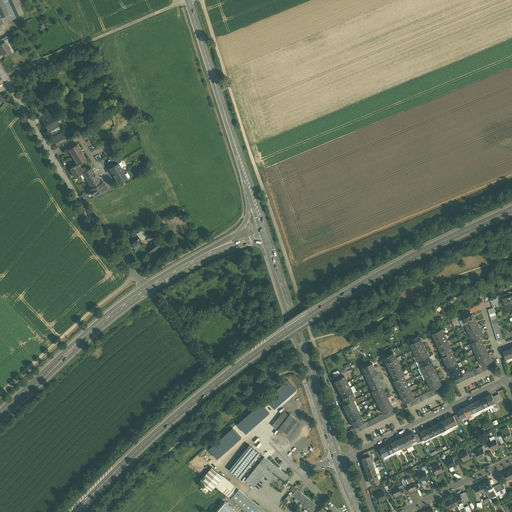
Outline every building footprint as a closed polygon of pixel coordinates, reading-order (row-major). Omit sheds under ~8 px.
[(3,0),(0,0),(0,16),(1,18),(9,14),(3,0)] [(3,0),(9,14),(12,19),(22,14),(19,6),(22,4),(20,0),(3,0)] [(1,18),(0,18),(0,24),(0,25),(12,19),(9,14),(1,18)] [(10,50),(5,42),(0,44),(0,49),(3,55),(3,54),(10,50)] [(33,106),(37,113),(42,109),(38,103),(33,106)] [(50,111),(40,116),(43,121),(53,115),(50,111)] [(43,121),(45,125),(46,124),(47,126),(49,131),(50,131),(49,130),(57,127),(56,123),(57,116),(53,115),(43,121)] [(109,119),(108,119),(111,127),(123,123),(123,122),(122,119),(120,115),(109,119)] [(111,127),(108,119),(109,119),(108,116),(102,118),(107,132),(112,130),(111,127)] [(63,136),(55,141),(57,145),(66,140),(63,136)] [(87,160),(77,144),(69,149),(78,164),(79,164),(81,163),(87,160)] [(119,163),(113,154),(109,157),(114,165),(118,163),(119,163)] [(78,164),(70,169),(75,178),(80,175),(83,173),(84,172),(80,165),(82,164),(81,163),(79,164),(78,164)] [(118,164),(118,163),(114,165),(109,168),(119,184),(127,179),(121,168),(118,164)] [(101,183),(91,167),(84,172),(83,173),(86,177),(92,188),(101,183)] [(92,188),(89,190),(93,196),(99,193),(100,193),(107,188),(103,182),(101,183),(92,188)] [(145,237),(140,231),(135,235),(140,241),(145,237)] [(140,241),(135,235),(128,240),(133,246),(140,241)] [(161,246),(158,241),(147,249),(151,254),(161,246)] [(511,295),(503,299),(505,304),(511,301),(511,295)] [(497,298),(491,301),(493,308),(494,308),(499,306),(497,298)] [(466,317),(464,318),(467,324),(475,320),(472,314),(472,315),(466,317)] [(475,320),(467,324),(470,330),(478,326),(475,320)] [(478,326),(470,330),(472,335),(481,332),(478,326)] [(441,330),(432,334),(435,340),(443,336),(441,330)] [(481,332),(472,335),(475,341),(481,338),(483,337),(481,332)] [(443,336),(435,340),(438,345),(446,341),(443,336)] [(475,341),(473,342),(475,348),(484,344),(481,338),(475,341)] [(421,339),(412,343),(415,349),(423,345),(421,339)] [(446,341),(438,345),(441,351),(449,347),(446,341)] [(484,344),(475,348),(478,354),(486,350),(484,344)] [(423,345),(415,349),(418,355),(426,351),(423,345)] [(449,347),(441,351),(443,357),(451,353),(452,353),(449,347)] [(511,356),(511,354),(510,349),(503,351),(506,359),(511,356)] [(486,350),(478,354),(481,359),(489,355),(486,350)] [(426,351),(418,355),(420,361),(429,357),(426,351)] [(391,353),(383,357),(386,363),(394,359),(391,353)] [(443,357),(442,357),(445,363),(453,359),(451,353),(443,357)] [(489,355),(481,359),(484,365),(486,364),(488,363),(491,362),(492,361),(489,355)] [(429,357),(420,361),(423,366),(431,363),(431,362),(429,357)] [(394,359),(386,363),(389,369),(397,365),(394,359)] [(453,359),(445,363),(448,368),(456,364),(453,359)] [(371,363),(363,367),(366,373),(374,369),(371,363)] [(423,366),(422,367),(425,372),(433,368),(431,363),(423,366)] [(456,364),(448,368),(451,374),(459,370),(456,364)] [(397,365),(389,369),(391,375),(400,371),(397,365)] [(425,372),(424,373),(426,379),(428,378),(436,374),(433,368),(425,372)] [(374,369),(366,373),(369,378),(377,374),(374,369)] [(459,370),(451,374),(454,380),(456,378),(459,377),(461,376),(462,376),(459,370)] [(400,371),(391,375),(394,380),(402,377),(402,376),(400,371)] [(377,374),(369,378),(372,384),(380,380),(377,374)] [(436,374),(428,378),(431,384),(439,380),(436,374)] [(336,380),(335,381),(337,387),(346,383),(347,382),(344,376),(341,378),(336,380)] [(394,380),(393,381),(396,386),(404,382),(402,377),(394,380)] [(265,399),(274,409),(296,389),(287,380),(265,399)] [(380,380),(372,384),(374,390),(382,386),(380,380)] [(439,380),(431,384),(433,389),(436,388),(438,387),(441,386),(442,385),(439,380)] [(404,382),(396,386),(399,392),(407,388),(404,382)] [(346,383),(337,387),(340,392),(348,388),(346,383)] [(374,390),(373,390),(376,396),(384,392),(382,386),(374,390)] [(348,388),(340,392),(343,398),(351,394),(348,388)] [(407,388),(399,392),(402,398),(410,394),(407,388)] [(384,392),(376,396),(379,402),(387,398),(384,392)] [(351,394),(343,398),(345,404),(351,401),(354,400),(351,394)] [(410,394),(402,398),(404,403),(405,403),(408,402),(411,400),(413,399),(410,394)] [(492,394),(486,397),(490,405),(492,404),(495,402),(493,397),(492,394)] [(486,397),(480,400),(484,408),(489,405),(490,405),(486,397)] [(387,398),(379,402),(381,407),(390,403),(387,398)] [(480,400),(475,403),(478,411),(484,408),(480,400)] [(345,404),(343,405),(346,411),(354,406),(351,401),(345,404)] [(237,425),(245,434),(269,413),(261,403),(237,425)] [(390,403),(381,407),(384,413),(385,413),(387,412),(390,411),(392,409),(393,409),(390,403)] [(475,403),(469,405),(473,413),(478,411),(475,403)] [(469,405),(463,408),(467,416),(471,414),(473,413),(469,405)] [(354,406),(346,411),(348,416),(357,412),(354,406)] [(463,408),(458,411),(459,413),(461,419),(467,416),(463,408)] [(284,412),(272,426),(277,430),(288,416),(284,412)] [(357,412),(348,416),(351,422),(359,418),(357,412)] [(301,423),(290,414),(288,416),(277,430),(288,439),(301,423)] [(453,416),(448,419),(452,427),(457,424),(456,421),(453,416)] [(359,418),(351,422),(354,428),(354,427),(357,426),(360,425),(362,424),(359,418)] [(448,419),(442,422),(446,429),(452,427),(448,419)] [(442,422),(436,424),(440,432),(443,431),(446,429),(442,422)] [(436,424),(431,427),(435,435),(440,432),(436,424)] [(435,435),(431,427),(425,430),(429,438),(435,435)] [(208,450),(217,459),(241,437),(232,428),(208,450)] [(425,430),(419,433),(423,440),(429,438),(425,430)] [(509,431),(502,434),(506,442),(511,438),(511,437),(510,433),(509,431)] [(413,432),(407,435),(411,443),(416,440),(417,440),(414,435),(413,432)] [(407,435),(401,438),(405,446),(411,443),(407,435)] [(401,438),(396,441),(399,449),(405,446),(401,438)] [(497,443),(495,440),(489,443),(493,451),(499,447),(497,443)] [(396,441),(390,443),(394,451),(399,449),(396,441)] [(390,443),(384,446),(388,454),(394,451),(390,443)] [(229,470),(239,478),(259,453),(249,445),(229,470)] [(388,454),(384,446),(379,449),(382,457),(383,457),(388,454)] [(483,449),(476,452),(479,460),(486,456),(484,452),(483,449)] [(468,454),(467,451),(460,454),(463,462),(470,459),(468,454)] [(364,458),(361,459),(364,465),(372,462),(371,459),(370,456),(364,458)] [(288,477),(264,457),(254,469),(260,474),(279,489),(288,477)] [(454,460),(453,458),(446,461),(449,469),(456,465),(454,460)] [(372,462),(364,465),(366,471),(374,468),(372,462)] [(440,467),(439,464),(432,468),(435,475),(442,472),(440,467)] [(203,478),(199,482),(210,491),(214,487),(222,477),(211,468),(203,478)] [(374,468),(366,471),(368,477),(376,474),(374,468)] [(250,474),(244,481),(250,486),(260,474),(254,469),(250,474)] [(511,478),(511,474),(510,470),(503,473),(506,481),(511,478)] [(426,474),(424,471),(418,474),(423,484),(425,483),(424,480),(428,479),(426,474)] [(376,474),(368,477),(370,483),(372,482),(378,480),(376,474)] [(234,487),(222,477),(214,487),(230,499),(237,490),(236,491),(233,488),(234,487)] [(489,480),(482,484),(485,491),(488,490),(492,488),(489,480)] [(414,485),(413,482),(408,484),(406,485),(409,493),(416,490),(414,485)] [(482,484),(475,487),(478,495),(483,492),(485,491),(482,484)] [(499,485),(493,487),(496,493),(499,492),(501,495),(504,493),(502,490),(499,485)] [(399,489),(398,487),(391,490),(394,497),(401,494),(399,489)] [(264,511),(237,490),(230,499),(245,511),(264,511)] [(306,497),(296,490),(295,491),(294,492),(292,496),(301,503),(306,497)] [(488,490),(485,491),(486,493),(488,496),(489,499),(496,496),(495,494),(494,491),(489,493),(488,490)] [(382,491),(376,494),(379,502),(386,499),(384,494),(382,491)] [(460,494),(453,498),(457,505),(464,502),(460,494)] [(306,497),(301,503),(312,511),(315,508),(315,509),(315,508),(317,506),(306,497)] [(453,498),(446,501),(450,508),(457,505),(453,498)] [(224,503),(216,511),(234,511),(224,503)]
